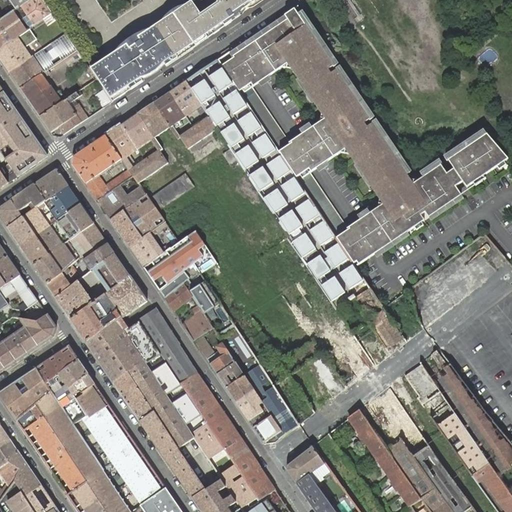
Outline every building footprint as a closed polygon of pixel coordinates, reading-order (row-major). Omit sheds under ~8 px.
[(43,0),(29,0),(16,9),(13,11),(1,20),(0,20),(0,48),(26,30),(30,28),(52,13),(43,0)] [(9,0),(16,9),(29,0),(9,0)] [(195,0),(194,1),(215,33),(219,31),(217,28),(223,24),(225,27),(231,22),(229,20),(234,17),(236,19),(242,15),(240,12),(244,10),(236,0),(195,0)] [(236,0),(244,10),(258,0),(236,0)] [(355,0),(413,96),(448,75),(402,0),(400,0),(387,8),(382,0),(355,0)] [(421,0),(403,0),(430,37),(441,28),(421,0)] [(213,35),(215,33),(194,1),(192,2),(180,10),(173,15),(193,44),(205,36),(211,32),(213,35)] [(234,85),(269,137),(275,146),(281,156),(312,202),(316,208),(336,239),(353,264),(357,262),(372,251),(380,246),(382,249),(425,221),(421,215),(425,212),(429,218),(462,196),(456,187),(463,182),(467,188),(509,160),(488,134),(487,135),(449,161),(455,170),(447,175),(442,166),(424,178),(414,185),(408,176),(373,124),(368,128),(365,124),(370,120),(337,71),(332,75),(329,70),(334,67),(299,15),(294,9),(292,10),(275,22),(252,37),(255,41),(238,53),(234,56),(231,52),(218,60),(234,85)] [(303,13),(299,15),(334,67),(338,64),(303,13)] [(127,45),(91,69),(97,79),(104,90),(106,92),(111,100),(117,95),(119,98),(125,94),(123,91),(129,88),(130,90),(142,82),(141,80),(164,64),(165,67),(178,59),(176,56),(193,44),(173,15),(138,37),(141,41),(130,49),(127,45)] [(444,47),(455,39),(446,26),(434,35),(444,47)] [(26,30),(17,37),(24,47),(37,38),(30,28),(26,30)] [(193,44),(195,47),(207,39),(205,36),(193,44)] [(17,37),(0,48),(0,58),(9,72),(30,57),(17,37)] [(235,49),(231,52),(234,56),(238,53),(255,41),(252,37),(244,43),(235,49)] [(30,57),(9,72),(21,89),(42,74),(44,73),(32,56),(30,57)] [(338,311),(354,300),(370,289),(356,268),(336,239),(316,208),(312,202),(281,156),(275,146),(269,137),(234,85),(218,60),(186,82),(202,106),(210,118),(218,130),(231,149),(239,162),(280,223),(289,236),(287,238),(338,311)] [(340,69),(337,71),(370,120),(374,118),(362,101),(340,69)] [(42,74),(21,89),(41,117),(61,103),(44,78),(51,74),(48,70),(44,73),(42,74)] [(194,128),(210,118),(202,106),(186,82),(170,93),(186,117),(198,109),(202,115),(191,123),(194,128)] [(106,92),(104,90),(95,96),(103,108),(112,102),(113,102),(111,100),(106,92)] [(77,93),(61,103),(41,117),(51,133),(59,128),(64,135),(74,128),(88,118),(79,104),(72,108),(69,104),(75,100),(79,97),(83,95),(80,91),(77,93)] [(36,139),(4,92),(0,94),(0,150),(0,151),(3,156),(6,159),(9,164),(14,172),(18,177),(48,157),(36,139)] [(178,139),(181,138),(182,137),(174,125),(186,117),(170,93),(155,103),(170,128),(178,139)] [(139,114),(155,138),(170,128),(155,103),(139,114)] [(123,125),(139,149),(152,140),(159,151),(160,151),(163,149),(155,138),(139,114),(123,125)] [(189,150),(218,130),(210,118),(194,128),(182,137),(181,138),(189,150)] [(377,122),(373,124),(408,176),(411,173),(377,122)] [(129,170),(130,171),(138,166),(135,161),(130,164),(126,158),(139,149),(123,125),(107,136),(123,160),(129,170)] [(484,131),(446,157),(449,161),(487,135),(484,131)] [(134,176),(130,171),(129,170),(106,186),(100,176),(123,160),(107,136),(75,158),(73,165),(87,185),(98,201),(134,176)] [(232,166),(239,162),(231,149),(223,154),(232,166)] [(143,156),(146,160),(154,154),(151,150),(143,156)] [(138,166),(130,171),(134,176),(139,184),(169,164),(160,151),(159,151),(154,154),(146,160),(138,166)] [(439,162),(421,174),(424,178),(442,166),(439,162)] [(0,189),(9,183),(18,177),(14,172),(6,178),(0,170),(0,189)] [(56,170),(35,185),(47,202),(69,186),(58,171),(56,170)] [(150,199),(158,211),(195,186),(186,174),(150,199)] [(139,184),(134,176),(98,201),(111,220),(125,211),(147,195),(139,184)] [(35,185),(12,201),(20,212),(33,203),(37,209),(47,202),(35,185)] [(21,247),(34,266),(50,255),(51,254),(64,245),(51,226),(53,225),(59,220),(81,205),(69,186),(47,202),(37,209),(25,217),(24,218),(9,229),(21,247)] [(150,233),(165,222),(158,211),(150,199),(147,195),(125,211),(111,220),(130,247),(143,238),(150,233)] [(0,216),(9,229),(24,218),(20,212),(12,201),(0,208),(0,216)] [(72,239),(95,224),(81,205),(59,220),(53,225),(51,226),(64,245),(66,244),(69,242),(72,239)] [(165,253),(180,243),(165,222),(150,233),(143,238),(130,247),(144,268),(165,253)] [(63,273),(68,269),(79,258),(81,261),(83,260),(107,243),(95,224),(72,239),(69,242),(66,244),(64,245),(51,254),(50,255),(63,273)] [(200,273),(216,262),(210,252),(196,231),(180,243),(165,253),(144,268),(160,291),(183,273),(194,264),(200,273)] [(107,243),(83,260),(91,272),(93,271),(93,270),(115,254),(107,243)] [(372,251),(357,262),(359,265),(374,254),(382,249),(380,246),(372,251)] [(108,293),(131,277),(115,254),(93,270),(93,271),(100,281),(105,287),(108,293)] [(34,266),(47,285),(63,273),(50,255),(34,266)] [(0,261),(0,288),(6,284),(11,281),(20,275),(7,256),(0,261)] [(47,285),(56,298),(72,287),(65,277),(71,271),(68,269),(63,273),(47,285)] [(56,298),(71,320),(94,303),(96,302),(105,295),(108,293),(105,287),(90,298),(85,290),(100,281),(93,271),(79,281),(72,287),(56,298)] [(160,291),(165,299),(184,284),(189,280),(183,273),(160,291)] [(36,297),(20,275),(11,281),(26,304),(36,297)] [(122,317),(124,319),(148,301),(131,277),(108,293),(105,295),(96,302),(94,303),(71,320),(86,342),(101,332),(122,317)] [(202,310),(203,312),(219,302),(206,282),(190,292),(193,296),(199,306),(202,310)] [(174,311),(193,296),(190,292),(184,284),(165,299),(174,311)] [(0,310),(9,305),(0,291),(0,310)] [(154,310),(139,320),(182,385),(231,458),(259,500),(276,489),(248,447),(199,374),(180,345),(181,344),(157,309),(154,310)] [(202,310),(182,323),(194,341),(214,329),(203,312),(202,310)] [(57,328),(47,314),(0,345),(0,373),(2,372),(9,367),(52,337),(53,337),(57,328)] [(179,448),(195,438),(124,330),(129,327),(126,322),(124,319),(122,317),(101,332),(129,372),(155,412),(179,448)] [(243,510),(259,500),(231,458),(182,385),(139,320),(129,327),(124,330),(195,438),(225,483),(243,510)] [(86,342),(114,383),(129,372),(101,332),(86,342)] [(217,375),(236,362),(223,343),(217,347),(224,357),(211,365),(217,375)] [(206,345),(200,350),(208,361),(214,357),(206,345)] [(46,384),(52,392),(55,396),(67,387),(59,375),(79,360),(69,346),(36,368),(46,384)] [(59,375),(67,387),(68,388),(88,374),(79,360),(59,375)] [(227,388),(245,376),(236,362),(217,375),(227,388)] [(271,382),(260,365),(245,376),(259,398),(265,395),(268,399),(262,403),(274,420),(288,410),(274,388),(266,394),(263,387),(271,382)] [(0,395),(17,421),(36,404),(52,392),(46,384),(36,368),(0,392),(0,395)] [(141,421),(155,412),(129,372),(114,383),(141,421)] [(83,393),(95,385),(88,374),(68,388),(73,396),(79,392),(83,393)] [(236,402),(251,393),(246,387),(250,384),(245,376),(227,388),(236,402)] [(73,396),(88,418),(84,421),(141,505),(145,511),(182,511),(95,385),(83,393),(79,392),(73,396)] [(264,411),(267,410),(263,404),(262,403),(259,398),(254,390),(251,393),(236,402),(249,421),(264,411)] [(52,392),(36,404),(45,417),(49,424),(53,430),(57,437),(62,443),(66,449),(70,456),(74,462),(78,468),(82,474),(87,482),(91,488),(95,494),(100,501),(104,507),(107,511),(130,511),(121,496),(98,462),(90,449),(75,427),(74,424),(55,396),(52,392)] [(45,417),(36,404),(17,421),(24,431),(45,417)] [(254,428),(271,416),(267,410),(264,411),(249,421),(254,428)] [(387,450),(361,411),(349,419),(360,435),(359,436),(365,445),(367,444),(393,483),(391,483),(397,492),(399,491),(410,507),(422,499),(387,450)] [(206,490),(179,448),(155,412),(141,421),(193,498),(206,490)] [(456,415),(439,427),(498,511),(511,511),(511,495),(510,493),(456,415)] [(254,428),(264,443),(281,432),(274,420),(271,416),(254,428)] [(49,424),(45,417),(24,431),(29,438),(49,424)] [(53,430),(49,424),(29,438),(33,445),(53,430)] [(1,426),(0,427),(0,446),(10,439),(1,426)] [(57,437),(53,430),(33,445),(37,451),(57,437)] [(62,443),(57,437),(37,451),(42,457),(62,443)] [(10,462),(18,450),(10,439),(0,446),(0,471),(8,484),(10,488),(15,481),(16,481),(20,469),(14,465),(10,462)] [(452,511),(401,440),(387,450),(422,499),(427,506),(431,511),(452,511)] [(66,449),(62,443),(42,457),(46,463),(66,449)] [(331,473),(312,447),(288,466),(286,471),(297,485),(311,476),(318,485),(325,480),(324,478),(331,473)] [(428,447),(415,457),(452,511),(464,511),(472,507),(428,447)] [(70,456),(66,449),(46,463),(50,470),(70,456)] [(16,481),(15,481),(18,486),(24,495),(25,497),(42,485),(34,474),(18,450),(10,462),(14,465),(20,469),(16,481)] [(74,462),(70,456),(50,470),(54,476),(74,462)] [(453,464),(460,475),(465,473),(458,461),(453,464)] [(78,468),(74,462),(54,476),(59,483),(78,468)] [(82,474),(78,468),(59,483),(63,489),(82,474)] [(87,482),(82,474),(63,489),(68,496),(87,482)] [(311,476),(297,485),(315,511),(336,511),(318,485),(311,476)] [(91,488),(87,482),(68,496),(72,502),(91,488)] [(244,511),(243,510),(225,483),(209,494),(216,505),(220,511),(244,511)] [(35,511),(48,511),(56,507),(42,485),(25,497),(35,511)] [(95,494),(91,488),(72,502),(76,508),(95,494)] [(193,498),(202,511),(204,511),(216,505),(209,494),(206,490),(193,498)] [(83,511),(100,501),(95,494),(76,508),(78,511),(83,511)] [(13,511),(59,511),(56,507),(48,511),(35,511),(25,497),(24,495),(9,505),(13,511)] [(276,511),(268,500),(251,511),(276,511)] [(96,511),(104,507),(100,501),(83,511),(96,511)]
